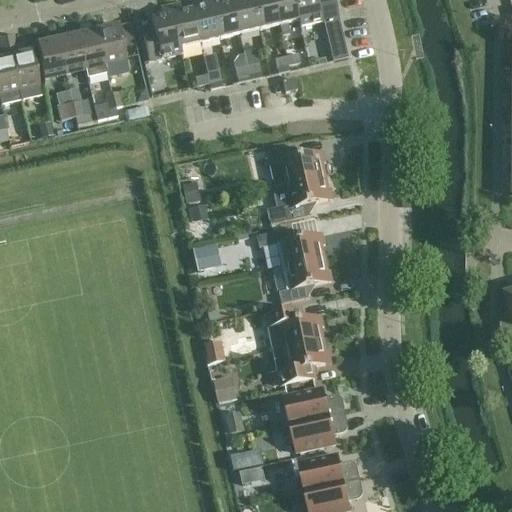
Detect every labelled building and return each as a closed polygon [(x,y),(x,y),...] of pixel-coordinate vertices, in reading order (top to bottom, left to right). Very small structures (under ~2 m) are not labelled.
[(190,12),(198,46),(218,42),(208,0),(202,0),(199,1),(201,10),(190,12)] [(208,0),(218,42),(238,37),(230,3),(220,5),(218,0),(208,0)] [(230,3),(238,37),(258,32),(250,0),(241,0),(230,3)] [(250,0),(258,32),(278,28),(271,0),(250,0)] [(271,0),(278,28),(297,23),(297,24),(298,24),(292,0),(271,0)] [(292,0),(298,24),(297,24),(299,30),(311,27),(311,26),(317,25),(338,21),(332,0),(292,0)] [(178,51),(179,51),(179,50),(198,46),(190,12),(180,14),(178,6),(168,8),(178,51)] [(178,51),(168,8),(160,10),(162,19),(157,20),(157,19),(150,21),(153,33),(141,35),(148,64),(162,61),(168,59),(168,60),(181,57),(179,51),(178,51)] [(97,33),(107,75),(107,74),(127,70),(117,28),(97,33)] [(76,38),(85,74),(87,80),(107,75),(97,33),(76,38)] [(6,40),(9,55),(16,53),(13,38),(6,40)] [(56,42),(65,79),(85,74),(76,38),(56,42)] [(0,51),(1,56),(9,55),(6,40),(0,41),(0,51)] [(43,83),(65,79),(56,42),(35,47),(43,83)] [(329,53),(332,64),(347,61),(346,55),(345,52),(345,51),(345,50),(329,53)] [(10,59),(19,95),(20,102),(41,98),(39,91),(31,54),(10,59)] [(285,60),(287,69),(299,66),(297,56),(285,59),(285,60)] [(0,61),(0,99),(19,95),(10,59),(0,61)] [(273,62),(275,71),(277,77),(289,75),(287,69),(285,60),(285,59),(273,62)] [(258,68),(246,71),(248,84),(261,81),(258,68)] [(246,71),(234,73),(237,87),(248,84),(246,71)] [(206,77),(208,87),(209,93),(221,90),(220,84),(218,75),(206,77)] [(196,89),(208,87),(206,77),(194,80),(196,89)] [(296,92),(293,81),(282,84),(284,95),(296,92)] [(143,90),(131,93),(134,105),(146,102),(143,90)] [(111,97),(116,112),(122,110),(118,95),(111,97)] [(106,114),(116,112),(111,97),(103,99),(106,114)] [(72,105),(77,128),(83,127),(81,119),(90,117),(86,102),(72,105)] [(59,124),(60,124),(68,122),(70,130),(77,128),(72,105),(55,109),(59,124)] [(48,124),(37,127),(39,137),(40,141),(52,139),(51,134),(48,124)] [(284,176),(286,188),(326,179),(323,165),(325,165),(323,154),(297,160),(294,148),(267,154),(270,169),(281,176),(284,176)] [(274,197),(277,210),(267,212),(270,227),(309,218),(307,207),(333,201),(331,190),(328,191),(326,179),(286,188),(278,190),(274,197)] [(197,184),(183,187),(187,206),(201,203),(197,184)] [(205,207),(192,210),(194,222),(195,224),(208,221),(205,207)] [(267,248),(272,272),(285,270),(325,261),(322,248),(324,247),(322,237),(296,242),(293,230),(256,238),(259,250),(267,248)] [(208,248),(193,251),(198,273),(213,270),(208,248)] [(277,295),(278,294),(281,306),(308,300),(306,289),(332,283),(330,272),(327,273),(325,261),(285,270),(272,272),(277,295)] [(511,294),(504,297),(508,311),(500,313),(499,338),(511,334),(511,294)] [(218,310),(202,314),(204,325),(220,321),(218,310)] [(265,318),(268,334),(273,354),(324,343),(321,330),(323,329),(321,319),(304,322),(301,311),(265,318)] [(273,354),(277,373),(280,389),(308,383),(305,371),(331,365),(329,354),(326,355),(324,343),(273,354)] [(222,344),(205,347),(208,367),(225,364),(222,344)] [(225,381),(213,384),(219,406),(231,403),(225,381)] [(284,399),(290,428),(341,416),(338,404),(338,403),(338,402),(337,402),(336,402),(327,404),(324,390),(284,399)] [(240,415),(225,418),(230,437),(244,434),(240,415)] [(333,433),(341,432),(342,431),(343,430),(344,429),(341,416),(290,428),(296,455),(336,447),(333,433)] [(239,456),(230,458),(233,473),(242,471),(239,456)] [(298,465),(304,494),(355,483),(352,469),(351,468),(349,468),(341,470),(338,456),(298,465)] [(249,473),(239,475),(241,488),(252,485),(249,473)] [(350,511),(347,500),(356,498),(357,498),(358,497),(358,496),(358,495),(355,483),(304,494),(308,511),(350,511)]
